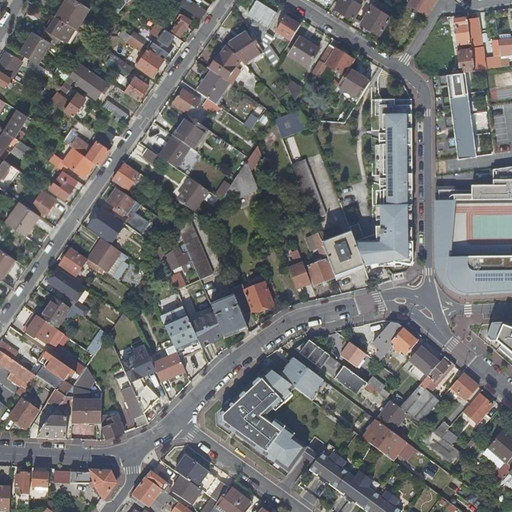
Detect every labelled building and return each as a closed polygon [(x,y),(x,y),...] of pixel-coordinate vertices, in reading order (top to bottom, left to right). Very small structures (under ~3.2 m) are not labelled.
[(78,31),(91,10),(75,0),(67,0),(56,17),(75,29),(78,31)] [(116,8),(120,11),(127,3),(123,0),(116,8)] [(173,0),(171,3),(190,17),(199,23),(205,15),(182,0),(173,0)] [(362,7),(351,0),(341,0),(336,9),(354,20),(362,7)] [(411,0),(408,5),(427,17),(437,0),(411,0)] [(188,19),(190,17),(171,3),(166,11),(179,21),(172,31),(181,36),(185,31),(187,32),(189,28),(187,27),(191,21),(188,19)] [(254,5),(245,20),(256,27),(250,33),(251,33),(259,46),(266,34),(269,30),(272,24),(277,17),(255,3),(254,5)] [(380,36),(392,17),(373,5),(369,11),(361,24),(380,36)] [(361,24),(369,11),(363,7),(355,20),(361,24)] [(66,44),(75,29),(56,17),(54,16),(45,31),(38,26),(34,33),(51,44),(57,47),(61,41),(66,44)] [(458,46),(471,44),(468,20),(467,17),(455,19),(458,46)] [(285,37),(291,41),(300,27),(285,18),(276,33),(284,38),(285,37)] [(478,19),(468,20),(471,44),(481,42),(478,19)] [(168,46),(175,36),(156,23),(150,32),(159,39),(155,46),(137,34),(134,38),(145,45),(149,48),(160,56),(161,54),(166,57),(172,48),(168,46)] [(120,36),(127,41),(131,36),(123,31),(120,36)] [(238,42),(251,33),(250,33),(249,31),(237,40),(238,42)] [(38,64),(51,44),(34,33),(33,32),(20,53),(38,64)] [(245,65),(264,52),(259,46),(251,33),(238,42),(237,40),(226,47),(227,47),(241,61),(244,64),(245,65)] [(274,38),(266,34),(259,46),(264,52),(265,55),(275,68),(280,60),(270,45),(274,38)] [(142,49),(145,45),(134,38),(131,36),(127,41),(141,50),(142,49)] [(319,50),(300,38),(289,57),(308,68),(319,50)] [(511,39),(500,41),(501,56),(503,67),(509,66),(508,56),(511,55),(511,39)] [(354,62),(330,46),(320,62),(326,66),(344,78),(349,69),(354,62)] [(227,82),(241,61),(227,47),(220,57),(218,55),(209,70),(212,72),(227,82)] [(157,70),(165,59),(160,56),(149,48),(146,52),(136,65),(153,77),(153,76),(154,77),(159,71),(157,70)] [(482,48),(472,49),(475,71),(485,70),(482,48)] [(463,66),(464,73),(475,71),(472,49),(458,51),(460,67),(463,66)] [(6,51),(0,60),(0,69),(9,76),(19,59),(6,51)] [(247,67),(265,55),(264,52),(245,65),(247,67)] [(131,74),(135,69),(114,55),(108,63),(125,75),(128,71),(131,74)] [(230,85),(244,64),(241,61),(227,82),(229,84),(230,85)] [(491,63),(492,69),(501,67),(500,61),(493,61),(491,63)] [(107,83),(79,64),(69,77),(77,82),(76,84),(94,97),(98,92),(104,92),(108,86),(107,83)] [(67,78),(70,69),(59,65),(55,73),(67,78)] [(366,80),(349,69),(344,78),(338,86),(356,97),(366,80)] [(0,71),(0,83),(6,87),(11,79),(0,71)] [(215,105),(229,84),(227,82),(212,72),(197,93),(207,99),(215,105)] [(466,94),(463,73),(452,74),(442,76),(439,76),(440,86),(448,85),(450,96),(442,97),(443,107),(451,106),(453,117),(445,118),(446,127),(446,128),(454,127),(455,137),(448,138),(449,148),(448,148),(448,149),(457,148),(458,158),(458,159),(474,157),(474,156),(475,156),(472,135),(469,115),(466,94)] [(126,92),(139,101),(149,86),(136,77),(126,92)] [(356,97),(360,100),(371,83),(366,80),(356,97)] [(291,82),(288,88),(296,101),(303,89),(291,82)] [(200,102),(183,90),(173,105),(186,114),(191,107),(194,110),(200,102)] [(78,94),(70,104),(65,111),(73,116),(85,99),(78,94)] [(54,103),(65,111),(70,104),(59,97),(54,103)] [(216,114),(220,108),(215,105),(207,99),(202,107),(204,109),(206,107),(216,114)] [(107,100),(102,107),(123,122),(128,115),(107,100)] [(410,100),(369,101),(374,245),(354,249),(361,268),(364,274),(408,265),(410,100)] [(302,111),(290,115),(302,131),(311,128),(312,128),(302,111)] [(245,127),(254,130),(258,117),(250,114),(245,127)] [(290,115),(276,121),(283,138),(302,131),(290,115)] [(188,117),(174,137),(190,149),(194,151),(208,130),(188,117)] [(15,146),(19,140),(0,128),(0,154),(1,155),(0,156),(0,157),(4,160),(10,153),(5,149),(10,143),(15,146)] [(103,129),(99,135),(110,143),(114,137),(103,129)] [(77,137),(71,146),(74,148),(76,150),(95,163),(99,166),(110,150),(98,142),(93,148),(77,137)] [(176,169),(190,149),(174,137),(159,158),(160,158),(176,169)] [(20,158),(28,146),(21,141),(19,140),(11,152),(20,158)] [(252,171),(262,156),(258,147),(250,159),(248,161),(252,171)] [(85,178),(95,163),(76,150),(74,148),(64,162),(55,156),(50,162),(64,172),(68,166),(85,178)] [(154,166),(160,158),(159,158),(146,149),(141,157),(154,166)] [(0,179),(11,165),(4,160),(0,165),(0,179)] [(306,160),(293,165),(314,220),(327,215),(306,160)] [(243,192),(257,185),(252,171),(248,161),(235,180),(231,186),(236,200),(244,197),(243,192)] [(128,192),(140,175),(124,164),(112,181),(128,192)] [(0,187),(3,190),(18,169),(11,165),(0,179),(0,187)] [(511,167),(493,170),(493,186),(434,188),(434,268),(438,282),(445,291),(458,299),(468,300),(511,295),(511,167)] [(65,200),(78,182),(65,173),(57,184),(55,183),(53,185),(50,182),(47,186),(51,188),(50,189),(65,200)] [(146,187),(150,182),(144,178),(141,183),(146,187)] [(187,181),(182,179),(174,196),(178,198),(187,181)] [(186,189),(178,201),(193,211),(202,199),(203,200),(209,192),(190,179),(185,188),(186,189)] [(217,194),(224,198),(231,184),(224,181),(217,194)] [(125,219),(136,203),(134,201),(130,198),(116,189),(107,203),(119,211),(118,214),(125,219)] [(43,191),(37,200),(31,207),(45,217),(57,200),(48,193),(48,194),(43,191)] [(28,205),(31,207),(37,200),(33,197),(28,205)] [(26,236),(31,229),(30,228),(39,215),(20,202),(6,223),(26,236)] [(146,219),(151,212),(144,207),(139,214),(146,219)] [(118,235),(125,225),(113,216),(112,218),(101,210),(89,228),(100,235),(106,226),(118,235)] [(33,226),(40,216),(39,215),(30,228),(31,229),(33,230),(36,227),(33,226)] [(212,274),(189,219),(180,232),(185,245),(195,268),(200,280),(212,274)] [(333,279),(326,262),(320,245),(319,234),(306,240),(310,252),(318,249),(322,260),(317,262),(318,264),(309,268),(316,286),(333,279)] [(349,234),(320,245),(326,262),(333,279),(361,268),(354,249),(349,234)] [(107,272),(120,252),(102,240),(88,259),(89,260),(102,268),(107,272)] [(185,272),(195,268),(185,245),(165,256),(172,270),(182,266),(185,272)] [(296,263),(302,261),(296,246),(290,249),(296,263)] [(0,279),(2,281),(16,260),(0,248),(0,279)] [(161,249),(147,270),(151,274),(162,258),(166,253),(161,249)] [(99,273),(101,270),(89,261),(88,262),(71,250),(60,267),(77,278),(86,264),(99,273)] [(89,260),(89,261),(101,270),(102,268),(89,260)] [(303,264),(289,270),(297,288),(310,283),(303,264)] [(57,270),(49,283),(64,293),(67,290),(70,292),(68,296),(77,303),(86,290),(57,270)] [(178,275),(171,278),(179,297),(187,294),(178,275)] [(235,296),(243,316),(274,304),(266,283),(245,291),(244,287),(233,291),(235,296)] [(235,296),(209,308),(212,314),(222,339),(248,328),(243,316),(235,296)] [(55,299),(41,319),(56,330),(70,309),(55,299)] [(86,317),(90,309),(78,302),(73,310),(86,317)] [(179,358),(202,348),(191,322),(184,307),(161,317),(172,342),(179,358)] [(26,334),(38,317),(34,314),(24,329),(25,330),(23,333),(26,334)] [(212,314),(191,322),(202,348),(222,339),(212,314)] [(58,343),(63,334),(56,330),(41,319),(38,317),(26,334),(35,341),(36,338),(53,350),(58,343)] [(14,322),(10,328),(21,336),(23,333),(25,330),(24,329),(14,322)] [(399,325),(391,324),(373,345),(380,351),(376,355),(381,360),(392,347),(394,345),(392,343),(404,329),(403,329),(399,325)] [(511,360),(511,326),(510,329),(502,326),(502,324),(491,324),(486,338),(511,360)] [(418,342),(404,329),(392,343),(394,345),(392,347),(395,349),(393,351),(399,356),(401,354),(404,357),(418,342)] [(102,331),(89,352),(95,356),(109,336),(102,331)] [(321,369),(323,367),(331,357),(309,341),(296,350),(321,369)] [(161,382),(185,372),(179,358),(172,342),(165,345),(170,357),(153,365),(157,373),(161,382)] [(0,352),(10,359),(15,352),(3,344),(3,345),(0,343),(0,352)] [(62,346),(58,343),(53,350),(57,353),(62,346)] [(359,369),(369,356),(352,344),(343,357),(359,369)] [(410,361),(428,377),(439,364),(422,348),(410,361)] [(132,387),(136,397),(144,389),(140,381),(157,373),(153,365),(147,351),(121,362),(132,387)] [(0,365),(25,382),(31,386),(37,377),(10,359),(0,352),(0,365)] [(48,367),(40,379),(56,390),(66,397),(80,377),(46,353),(40,362),(48,367)] [(337,377),(345,367),(331,357),(323,367),(337,377)] [(450,366),(453,364),(445,357),(443,360),(450,366)] [(311,400),(325,382),(294,359),(290,364),(293,367),(288,374),(284,371),(280,377),(294,387),(311,400)] [(450,366),(443,360),(439,364),(428,377),(423,383),(401,408),(420,423),(438,402),(429,395),(437,386),(435,384),(450,366)] [(290,364),(284,371),(288,374),(293,367),(290,364)] [(453,364),(450,366),(435,384),(437,386),(455,365),(453,364)] [(85,395),(88,389),(93,378),(86,367),(80,377),(66,397),(65,397),(72,398),(71,403),(71,405),(71,413),(71,423),(83,423),(101,424),(102,416),(102,415),(102,402),(87,402),(85,395)] [(362,388),(366,383),(360,378),(345,367),(337,377),(336,380),(357,395),(362,388)] [(280,377),(270,370),(234,403),(237,406),(224,417),(224,421),(238,431),(236,434),(289,472),(301,455),(307,447),(292,437),(273,423),(264,417),(272,409),(289,392),(294,387),(280,377)] [(466,400),(479,386),(464,373),(452,387),(466,400)] [(371,376),(366,383),(378,392),(379,392),(384,385),(371,376)] [(31,386),(25,382),(22,387),(28,391),(31,386)] [(366,383),(362,388),(375,397),(378,392),(366,383)] [(144,389),(136,397),(144,415),(160,399),(147,386),(144,389)] [(136,419),(145,416),(144,415),(136,397),(132,387),(123,391),(136,419)] [(49,417),(51,419),(51,418),(57,409),(65,397),(66,397),(56,390),(38,417),(45,422),(49,417)] [(292,395),(289,392),(272,409),(275,412),(292,395)] [(471,406),(469,405),(464,411),(483,428),(491,418),(485,413),(492,405),(481,395),(471,406)] [(70,402),(71,403),(72,398),(65,397),(57,409),(62,413),(70,402)] [(38,412),(21,400),(18,404),(13,411),(8,417),(26,430),(38,412)] [(452,463),(461,452),(451,445),(441,438),(434,433),(420,423),(401,408),(391,401),(377,421),(394,433),(406,418),(425,433),(421,439),(452,463)] [(216,420),(236,434),(238,431),(224,421),(224,417),(237,406),(234,403),(216,420)] [(102,428),(106,440),(125,433),(119,417),(107,421),(107,416),(102,416),(101,424),(101,429),(102,428)] [(66,419),(51,418),(51,419),(37,438),(65,440),(66,419)] [(273,423),(292,437),(295,434),(275,420),(273,423)] [(394,433),(377,421),(364,439),(394,461),(408,443),(394,433)] [(444,421),(434,433),(441,438),(447,430),(451,426),(444,421)] [(93,435),(93,425),(83,425),(82,435),(93,435)] [(457,438),(447,430),(441,438),(451,445),(457,438)] [(500,466),(492,475),(501,482),(503,480),(509,473),(511,469),(511,437),(503,430),(489,446),(505,460),(500,466)] [(505,460),(489,446),(484,452),(500,466),(505,460)] [(301,455),(314,464),(319,456),(307,447),(301,455)] [(329,458),(322,453),(319,456),(314,464),(309,470),(317,476),(319,474),(321,476),(318,479),(325,484),(328,480),(330,482),(328,484),(344,495),(345,493),(348,495),(345,498),(352,503),(354,499),(357,501),(355,503),(367,511),(400,511),(402,510),(395,505),(399,499),(386,490),(382,496),(368,486),(373,480),(360,471),(355,477),(342,467),(346,461),(333,452),(329,458)] [(206,494),(217,479),(208,473),(187,457),(176,472),(192,483),(197,487),(201,490),(206,494)] [(100,494),(104,500),(117,484),(112,473),(91,471),(92,473),(72,472),(71,482),(95,484),(96,488),(98,491),(96,493),(98,496),(100,494)] [(33,488),(49,489),(50,474),(34,473),(33,488)] [(166,483),(152,473),(146,478),(161,489),(166,483)] [(511,474),(509,473),(503,480),(505,482),(506,485),(509,488),(511,487),(511,488),(511,474)] [(21,495),(30,496),(31,475),(22,474),(22,476),(16,476),(15,489),(21,489),(21,495)] [(161,489),(146,478),(133,497),(131,499),(147,510),(149,511),(161,511),(172,497),(168,494),(161,489)] [(222,483),(217,479),(206,494),(211,497),(222,483)] [(182,480),(178,487),(180,488),(176,494),(191,505),(201,490),(197,487),(192,483),(190,486),(182,480)] [(0,483),(0,511),(10,511),(12,488),(5,487),(5,484),(0,483)] [(229,488),(222,483),(211,497),(213,498),(218,502),(229,488)] [(244,497),(230,487),(229,488),(218,502),(215,506),(223,511),(225,511),(229,507),(235,511),(247,511),(253,504),(244,497)] [(213,498),(203,511),(211,511),(215,506),(218,502),(213,498)] [(192,511),(179,502),(171,511),(192,511)] [(349,511),(353,506),(347,503),(342,511),(349,511)]
